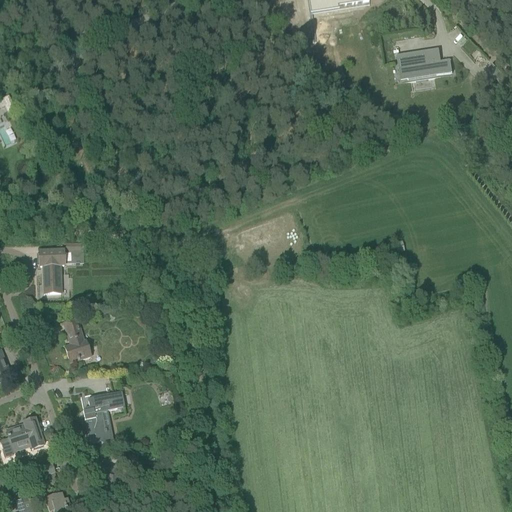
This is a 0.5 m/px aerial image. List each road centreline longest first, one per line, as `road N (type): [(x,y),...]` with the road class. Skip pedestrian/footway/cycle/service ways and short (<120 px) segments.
road 1 (track): [(209,511),(189,281),(177,256),(144,237),(47,15)]
road 2 (track): [(0,221),(144,237)]
road 3 (unknown): [(187,0),(64,52)]
road 4 (unclassified): [(77,499),(40,384)]
